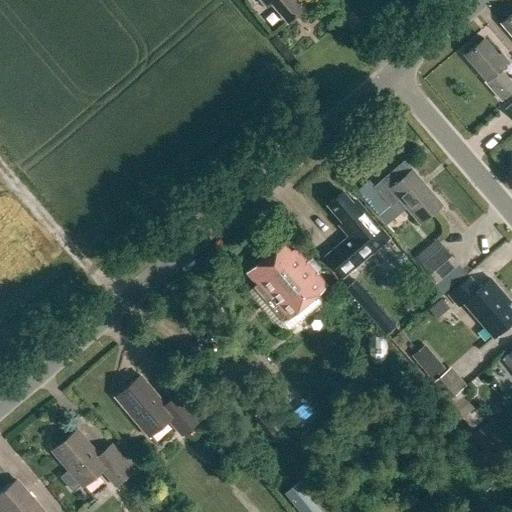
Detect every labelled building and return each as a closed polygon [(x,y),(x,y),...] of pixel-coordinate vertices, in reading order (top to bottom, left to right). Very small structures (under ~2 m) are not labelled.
[(259,0),(266,7),(271,3),(287,22),(302,9),(297,2),(299,0),(259,0)] [(511,13),(501,23),(501,24),(502,24),(511,35),(511,13)] [(485,81),(501,100),(511,90),(511,82),(500,69),(509,61),(501,52),(498,54),(483,37),(463,54),(486,80),(485,81)] [(511,100),(501,109),(511,122),(511,100)] [(404,161),(374,187),(390,205),(398,198),(420,223),(441,205),(411,170),(404,161)] [(378,216),(390,206),(374,187),(369,180),(357,190),(378,216)] [(370,218),(355,201),(352,203),(342,192),(327,205),(341,221),(340,225),(349,236),(324,257),(342,277),(371,253),(380,263),(395,251),(386,240),(368,219),(370,218)] [(325,288),(297,255),(294,258),(281,243),(247,272),(288,319),(325,288)] [(442,246),(421,264),(436,282),(447,273),(458,264),(442,246)] [(466,274),(457,264),(447,273),(436,282),(433,285),(442,295),(466,274)] [(462,301),(492,336),(511,319),(511,311),(506,304),(509,301),(490,279),(476,291),(467,280),(449,295),(458,305),(462,301)] [(436,318),(448,307),(440,298),(429,309),(436,318)] [(411,356),(421,368),(434,356),(424,345),(411,356)] [(511,350),(503,359),(511,370),(511,350)] [(428,379),(444,398),(466,380),(450,361),(428,379)] [(195,387),(205,379),(193,364),(183,373),(195,387)] [(164,404),(140,375),(115,396),(148,436),(167,419),(181,435),(199,420),(177,393),(164,404)] [(239,398),(270,438),(283,428),(251,388),(239,398)] [(473,408),(461,394),(449,405),(470,428),(484,416),(477,407),(470,413),(469,412),(473,408)] [(289,407),(303,426),(315,417),(301,398),(289,407)] [(489,421),(469,437),(493,466),(511,451),(511,438),(508,434),(503,438),(489,421)] [(82,486),(101,470),(115,486),(133,470),(111,444),(98,455),(76,429),(51,450),(68,470),(60,477),(72,490),(80,484),(82,486)] [(0,510),(1,511),(43,511),(16,480),(0,494),(0,510)]
